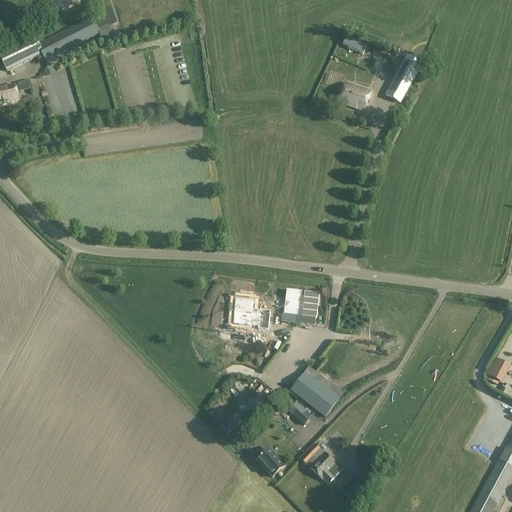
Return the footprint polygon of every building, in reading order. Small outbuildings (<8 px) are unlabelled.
[(103,29),(116,23),(110,8),(97,13),(98,18),(103,29)] [(35,36),(34,37),(4,51),(0,53),(0,58),(6,71),(7,73),(14,70),(17,68),(20,66),(37,58),(42,56),(44,60),(45,62),(100,34),(99,33),(92,17),(43,41),(39,44),(35,36)] [(110,28),(99,33),(100,34),(107,47),(117,42),(110,28)] [(366,48),(346,38),(343,45),(363,55),(366,48)] [(385,57),(386,54),(385,51),(382,50),(379,51),(378,54),(379,57),(381,58),(385,57)] [(423,63),(407,54),(385,95),(401,104),(423,63)] [(345,84),(339,104),(364,113),(371,92),(345,84)] [(0,106),(18,101),(14,86),(0,89),(0,106)] [(287,291),(284,314),(284,315),(297,316),(296,324),(315,326),(315,319),(317,319),(319,294),(305,293),(304,298),(301,297),(302,292),(287,291)] [(254,327),(266,328),(268,307),(256,306),(256,307),(251,307),(252,296),(230,294),(227,325),(249,327),(249,324),(255,324),(254,327)] [(491,358),(484,376),(500,382),(507,363),(491,358)] [(344,396),(312,371),(309,368),(291,391),(326,419),(344,396)] [(298,403),(291,413),(305,425),(313,416),(298,403)] [(501,445),(510,423),(497,418),(488,440),(501,445)] [(486,484),(470,511),(494,511),(504,494),(511,478),(511,438),(507,448),(506,447),(498,462),(486,484)] [(316,446),(301,461),(328,486),(343,470),(334,463),(324,453),(320,450),(316,446)] [(270,450),(257,462),(273,479),(286,467),(270,450)] [(348,477),(337,488),(353,504),(364,492),(348,477)]
